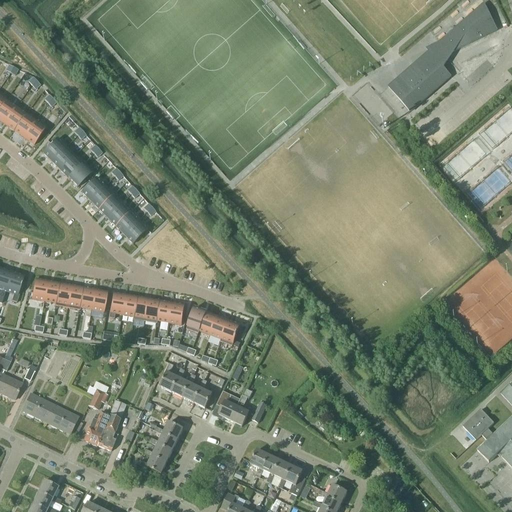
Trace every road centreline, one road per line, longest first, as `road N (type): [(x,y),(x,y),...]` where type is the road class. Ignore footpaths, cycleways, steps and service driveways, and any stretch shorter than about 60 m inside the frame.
road 1 (residential): [(354,511),(366,486),(250,431),(242,447)]
road 2 (residential): [(164,502),(115,489),(21,443)]
road 3 (residential): [(89,227),(0,142)]
